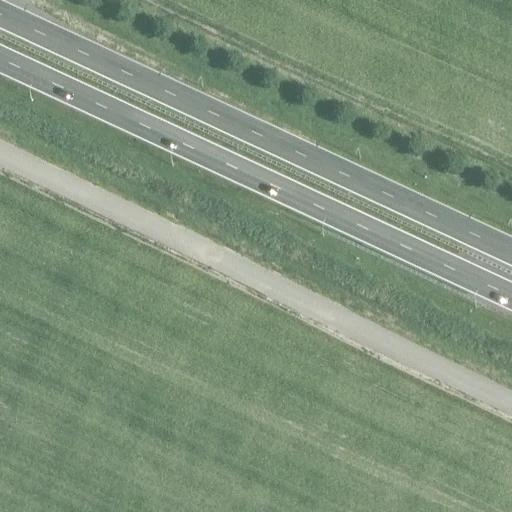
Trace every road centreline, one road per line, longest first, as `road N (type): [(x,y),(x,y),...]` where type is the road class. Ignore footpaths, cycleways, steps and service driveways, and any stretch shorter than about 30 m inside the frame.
road 1 (trunk): [(511,253),(0,14)]
road 2 (trunk): [(0,63),(511,302)]
